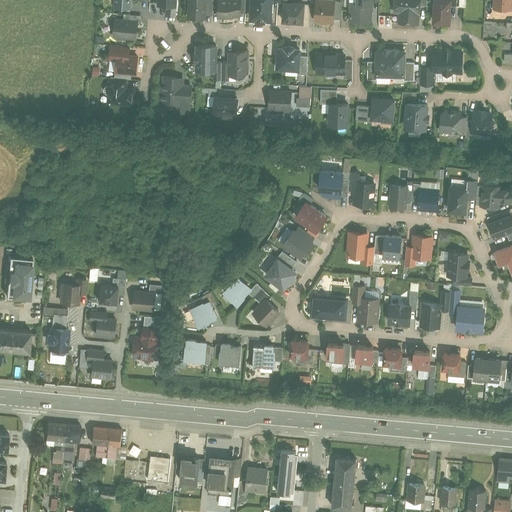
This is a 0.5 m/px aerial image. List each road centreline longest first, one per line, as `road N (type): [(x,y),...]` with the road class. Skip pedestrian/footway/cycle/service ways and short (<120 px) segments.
road 1 (residential): [(503,293),(465,229),(358,216),(337,226),(295,296),(295,322)]
road 2 (residential): [(295,322),(487,344),(504,336)]
road 3 (secondary): [(321,421),(117,403)]
road 4 (secondary): [(511,439),(321,421)]
road 5 (residential): [(500,83),(466,39),(357,34)]
